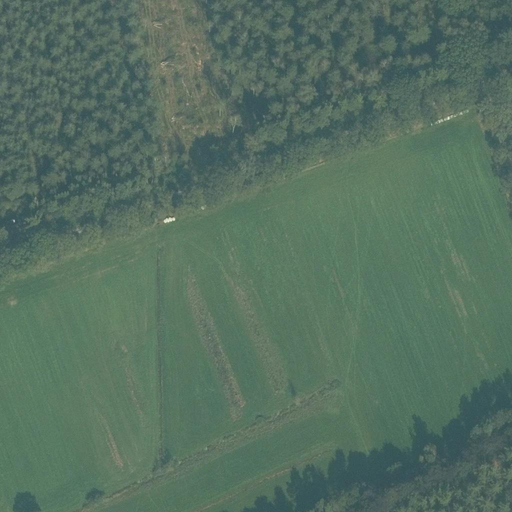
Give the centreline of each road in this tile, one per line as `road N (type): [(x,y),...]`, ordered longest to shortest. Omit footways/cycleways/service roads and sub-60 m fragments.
road 1 (track): [(0,261),(481,86)]
road 2 (track): [(511,437),(364,511)]
